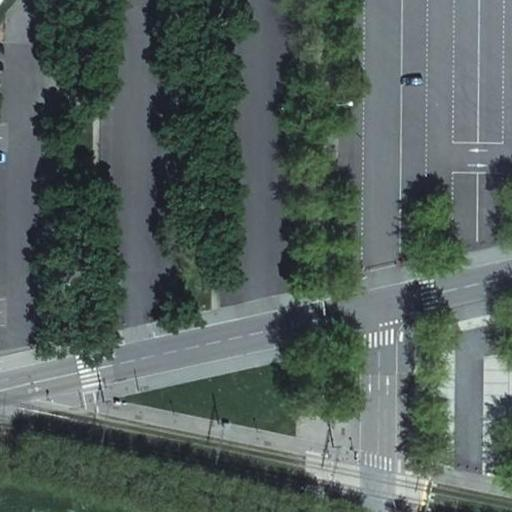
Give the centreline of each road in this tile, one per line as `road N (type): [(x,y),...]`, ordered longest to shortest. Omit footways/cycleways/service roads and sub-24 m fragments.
road 1 (residential): [(379,309),(0,389)]
road 2 (residential): [(379,309),(375,511)]
road 3 (residential): [(379,309),(511,278)]
